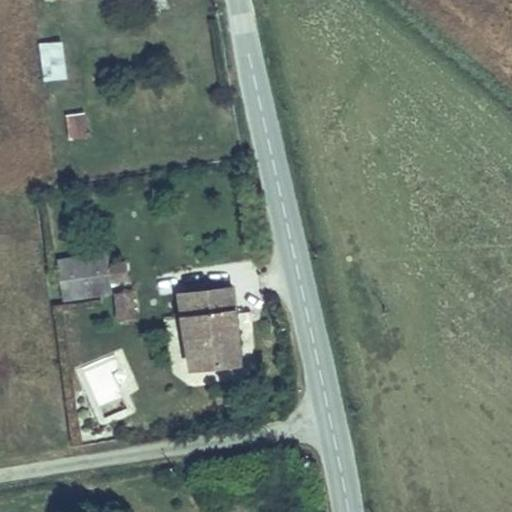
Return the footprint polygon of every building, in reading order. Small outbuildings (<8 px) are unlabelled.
[(41,81),(65,79),(63,40),(38,42),(41,81)] [(85,139),(84,113),(64,113),(65,139),(85,139)] [(91,255),(98,293),(106,292),(105,286),(102,269),(99,254),(91,255)] [(59,260),(65,298),(98,293),(91,255),(59,260)] [(105,286),(129,282),(127,265),(102,269),(105,286)] [(130,290),(116,292),(120,321),(134,319),(130,290)] [(227,291),(179,299),(192,371),(240,363),(227,291)]
